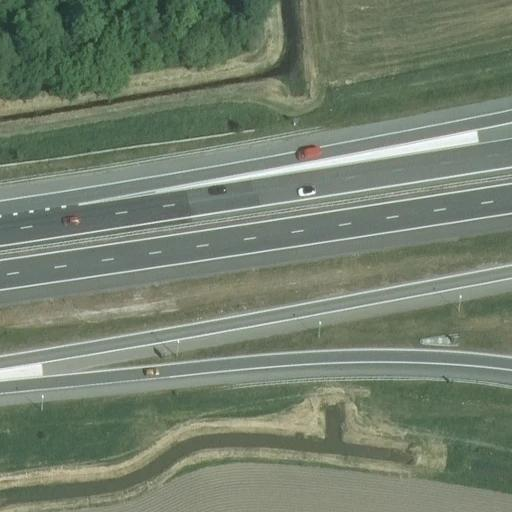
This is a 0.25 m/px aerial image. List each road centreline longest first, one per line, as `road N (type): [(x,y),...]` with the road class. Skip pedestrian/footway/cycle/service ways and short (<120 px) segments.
road 1 (motorway): [(0,364),(511,274)]
road 2 (motorway): [(0,280),(511,201)]
road 3 (motorway): [(0,384),(356,356),(511,364)]
road 4 (motorway): [(511,116),(78,222)]
road 5 (motorway): [(511,152),(78,222)]
